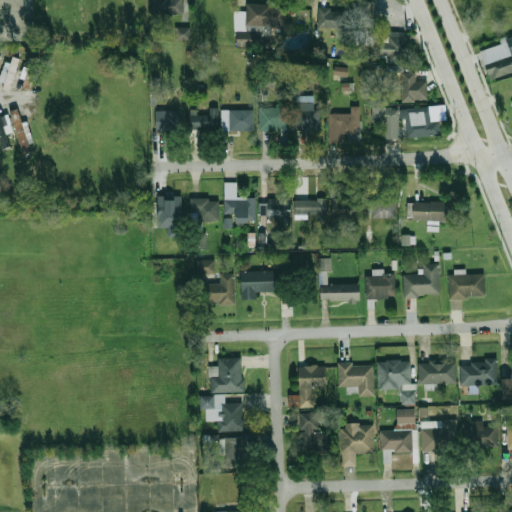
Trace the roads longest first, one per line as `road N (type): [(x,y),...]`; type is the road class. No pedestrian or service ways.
road 1 (residential): [(156,169),(511,153)]
road 2 (residential): [(214,335),(511,324)]
road 3 (tertiary): [(419,0),(511,237)]
road 4 (residential): [(280,489),(511,480)]
road 5 (tertiary): [(511,181),(441,0)]
road 6 (residential): [(280,511),(278,335)]
